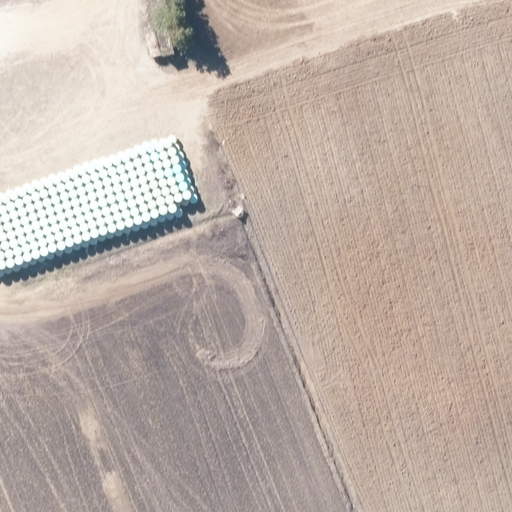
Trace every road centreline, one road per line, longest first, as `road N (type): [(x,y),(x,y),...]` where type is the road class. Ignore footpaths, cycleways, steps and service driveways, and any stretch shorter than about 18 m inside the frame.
road 1 (track): [(128,0),(175,185)]
road 2 (track): [(151,90),(0,151)]
